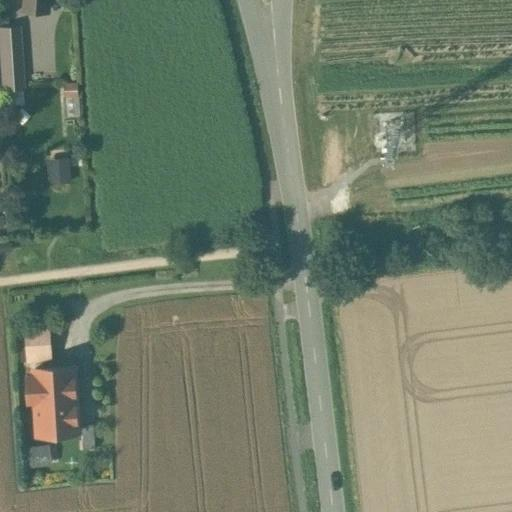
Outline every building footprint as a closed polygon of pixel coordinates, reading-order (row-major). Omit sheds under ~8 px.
[(47,0),(24,0),(24,7),(47,9),(47,0)] [(19,27),(0,27),(0,47),(2,88),(21,86),(19,46),(20,46),(19,27)] [(62,153),(38,154),(40,173),(64,171),(62,153)] [(51,359),(49,322),(23,323),(24,360),(51,359)] [(72,365),(34,368),(38,432),(76,430),(72,365)] [(92,424),(81,425),(82,448),(94,447),(92,424)] [(28,465),(52,462),(50,442),(26,444),(28,465)]
